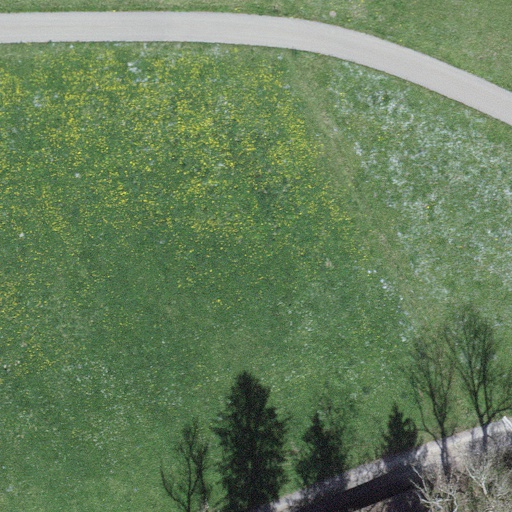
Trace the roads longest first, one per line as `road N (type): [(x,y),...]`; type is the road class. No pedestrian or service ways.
road 1 (track): [(511,110),(337,42),(180,25),(0,28)]
road 2 (track): [(511,434),(289,511)]
